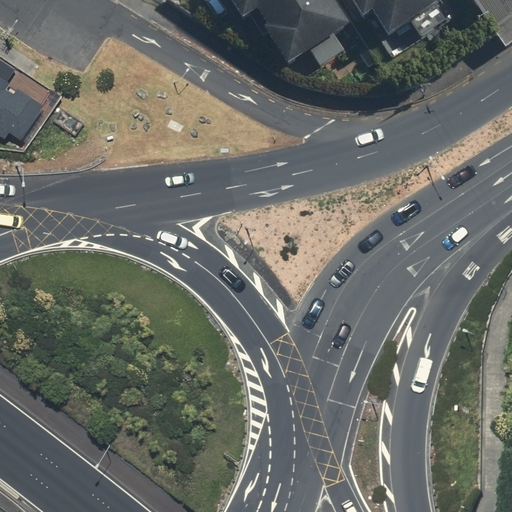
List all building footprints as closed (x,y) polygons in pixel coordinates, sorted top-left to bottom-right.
[(217,0),(236,30),(251,21),(261,36),(259,38),(282,75),(343,36),(320,0),(217,0)] [(339,0),(358,28),(366,23),(391,59),(440,27),(421,0),(339,0)] [(511,0),(463,0),(489,40),(511,25),(511,0)] [(511,25),(489,40),(501,56),(511,48),(511,25)] [(0,128),(3,131),(6,125),(17,133),(40,99),(13,82),(10,87),(2,82),(12,68),(0,59),(0,128)] [(81,125),(59,111),(51,123),(73,137),(81,125)]
